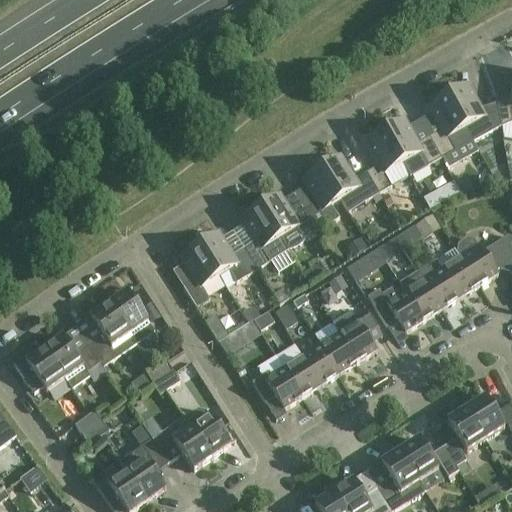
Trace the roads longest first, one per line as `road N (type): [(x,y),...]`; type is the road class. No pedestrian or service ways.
road 1 (residential): [(511,22),(130,246)]
road 2 (residential): [(273,471),(480,336),(511,345)]
road 3 (residential): [(273,471),(130,246)]
road 4 (motorway): [(0,118),(185,0)]
road 5 (residential): [(130,246),(0,339)]
road 6 (residential): [(94,511),(0,383)]
